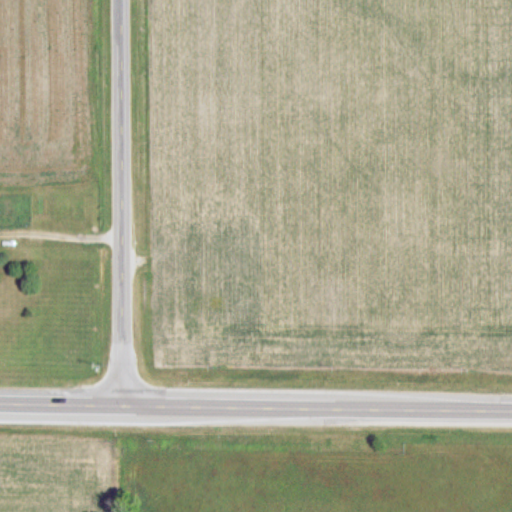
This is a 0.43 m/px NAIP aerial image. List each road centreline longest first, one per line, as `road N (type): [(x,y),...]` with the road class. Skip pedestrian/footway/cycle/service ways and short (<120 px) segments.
road 1 (primary): [(511,410),(0,401)]
road 2 (tertiary): [(125,405),(122,0)]
